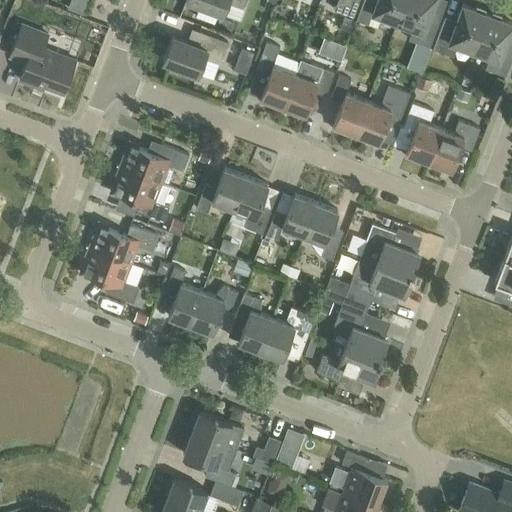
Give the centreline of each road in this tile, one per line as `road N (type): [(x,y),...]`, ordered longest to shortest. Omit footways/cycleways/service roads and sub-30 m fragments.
road 1 (residential): [(477,218),(110,76)]
road 2 (residential): [(168,364),(41,315),(28,301),(80,148)]
road 3 (residential): [(391,446),(477,218)]
road 4 (residential): [(391,446),(168,364)]
road 5 (residential): [(112,511),(168,364)]
